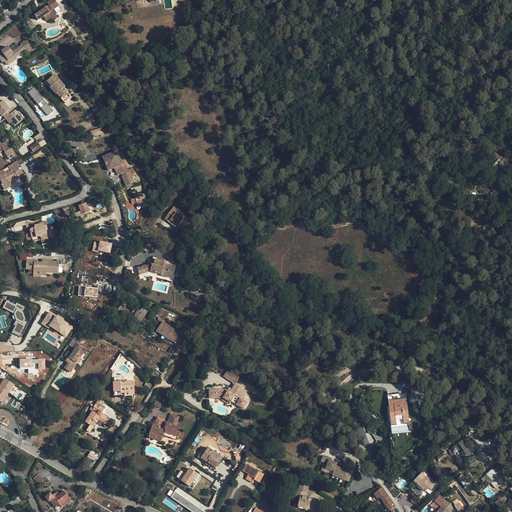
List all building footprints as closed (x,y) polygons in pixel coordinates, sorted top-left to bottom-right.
[(49,5),(34,15),(38,20),(43,16),(46,21),(51,18),(56,15),(52,9),(59,5),(54,0),(50,0),(47,3),(49,5)] [(21,46),(25,50),(32,45),(27,38),(20,44),(21,46)] [(21,46),(13,53),(8,46),(5,49),(1,52),(0,53),(0,59),(2,62),(4,60),(8,65),(16,58),(15,58),(25,50),(21,46)] [(54,74),(47,81),(51,86),(50,87),(56,94),(57,94),(65,103),(72,98),(67,93),(68,92),(63,88),(65,87),(54,74)] [(53,112),(35,88),(30,93),(39,104),(43,108),(42,108),(48,116),(53,112)] [(10,109),(3,100),(0,102),(0,114),(2,116),(3,115),(5,118),(7,117),(14,111),(11,108),(10,109)] [(16,114),(14,111),(7,117),(11,122),(14,126),(23,119),(18,113),(16,114)] [(47,144),(44,139),(38,143),(41,148),(47,144)] [(16,155),(9,143),(2,147),(7,157),(11,154),(13,157),(16,155)] [(115,168),(122,165),(117,151),(103,157),(109,171),(115,168)] [(505,163),(504,158),(501,156),(500,156),(495,153),(491,158),(496,162),(494,165),(497,167),(499,166),(504,169),(507,165),(505,163)] [(19,165),(16,161),(0,171),(0,179),(3,184),(2,185),(5,190),(12,185),(9,181),(17,176),(18,178),(24,175),(20,169),(18,170),(17,168),(18,168),(17,167),(19,165)] [(123,167),(122,165),(115,168),(118,175),(122,174),(123,176),(122,177),(126,187),(131,185),(130,184),(134,182),(132,179),(132,178),(131,174),(134,172),(132,168),(128,170),(126,166),(123,167)] [(18,178),(17,176),(9,181),(12,185),(16,182),(15,180),(18,178)] [(132,204),(144,202),(143,194),(134,195),(135,199),(131,200),(132,204)] [(89,212),(86,203),(78,206),(73,208),(74,212),(80,210),(82,214),(89,212)] [(183,217),(185,214),(174,206),(166,217),(175,224),(174,226),(177,228),(184,219),(183,217)] [(60,210),(59,210),(58,209),(54,210),(59,225),(63,222),(63,221),(64,221),(60,210)] [(175,224),(166,217),(165,219),(174,226),(175,224)] [(26,223),(27,230),(30,229),(30,230),(30,231),(30,233),(28,234),(27,234),(26,235),(27,240),(28,240),(28,242),(32,242),(32,241),(32,238),(40,236),(41,239),(47,238),(46,230),(47,230),(46,225),(43,226),(43,224),(42,224),(35,225),(35,223),(34,223),(31,224),(31,222),(26,223)] [(99,242),(94,241),(92,250),(110,253),(112,243),(99,240),(99,242)] [(170,278),(172,266),(164,263),(164,262),(154,259),(153,264),(152,263),(151,264),(142,266),(144,273),(150,271),(161,274),(161,275),(170,278)] [(26,269),(33,269),(33,271),(41,272),(41,275),(46,276),(46,273),(58,273),(59,262),(52,261),(52,260),(46,260),(46,263),(42,262),(34,262),(34,260),(26,260),(26,269)] [(78,296),(97,297),(98,287),(79,286),(78,296)] [(13,302),(4,298),(0,307),(12,312),(15,318),(12,323),(14,324),(11,330),(20,334),(26,319),(24,318),(25,316),(22,309),(21,309),(23,304),(14,300),(13,302)] [(131,307),(122,302),(118,309),(126,315),(129,311),(131,307)] [(133,316),(133,317),(140,322),(148,311),(141,307),(139,311),(138,310),(136,311),(133,309),(131,313),(130,314),(133,316)] [(169,312),(161,308),(158,313),(166,317),(169,312)] [(50,309),(42,321),(49,326),(51,324),(67,335),(74,325),(50,309)] [(184,336),(163,322),(157,331),(158,332),(178,345),(184,336)] [(80,340),(75,337),(69,345),(74,348),(77,344),(80,340)] [(83,353),(80,351),(82,347),(77,344),(74,348),(72,351),(72,352),(69,358),(68,357),(65,361),(68,363),(64,368),(70,372),(76,363),(80,357),(80,358),(83,353)] [(38,368),(44,368),(44,359),(38,359),(38,360),(32,360),(20,360),(20,367),(28,367),(28,373),(38,373),(38,368)] [(163,371),(157,366),(154,370),(153,370),(159,374),(160,373),(161,374),(161,373),(163,371)] [(5,376),(1,382),(0,383),(0,400),(1,402),(15,383),(5,376)] [(134,396),(133,381),(123,382),(114,382),(113,382),(114,392),(120,391),(120,393),(124,393),(128,393),(128,396),(134,396)] [(9,393),(22,401),(30,389),(20,383),(16,387),(14,386),(9,393)] [(244,409),(247,403),(242,399),(247,391),(236,384),(230,392),(226,390),(209,390),(209,399),(223,398),(231,402),(231,401),(244,409)] [(407,400),(388,401),(391,425),(397,424),(396,419),(403,418),(404,424),(409,423),(407,400)] [(93,407),(94,408),(85,422),(90,425),(86,430),(89,433),(96,422),(97,423),(98,420),(105,425),(109,418),(102,414),(102,413),(102,412),(101,412),(104,407),(97,402),(93,407)] [(163,421),(164,420),(157,417),(154,425),(152,424),(149,432),(163,437),(164,435),(176,440),(177,438),(182,440),(184,434),(180,432),(181,429),(175,427),(179,417),(170,414),(167,422),(166,422),(165,424),(163,423),(163,421)] [(43,420),(40,418),(38,420),(36,419),(35,420),(32,425),(38,429),(43,420)] [(163,437),(149,432),(148,436),(161,441),(163,437)] [(465,444),(468,449),(473,445),(469,441),(465,444)] [(223,458),(207,448),(202,456),(209,461),(207,463),(215,468),(223,458)] [(337,463),(329,460),(328,464),(327,466),(326,469),(330,470),(334,471),(336,466),(337,463)] [(259,483),(264,474),(249,466),(245,472),(249,474),(246,479),(253,483),(254,480),(259,483)] [(346,476),(349,467),(345,466),(345,468),(341,477),(341,479),(345,480),(346,476)] [(185,474),(180,471),(176,477),(181,480),(181,481),(189,486),(193,479),(196,481),(199,475),(189,468),(185,474)] [(501,478),(492,469),(486,475),(493,482),(491,483),(496,489),(504,482),(504,481),(506,480),(503,476),(501,478)] [(43,480),(38,474),(33,478),(38,485),(43,480)] [(468,482),(462,475),(458,478),(463,486),(468,482)] [(433,483),(425,476),(417,484),(425,492),(433,483)] [(313,511),(315,511),(319,500),(305,497),(306,492),(307,493),(309,485),(300,480),(298,491),(297,491),(296,497),(300,498),(298,506),(310,509),(310,511),(313,511)] [(406,485),(401,490),(405,493),(409,487),(406,485)] [(397,508),(383,488),(374,494),(378,499),(380,497),(389,511),(390,510),(391,511),(397,508)] [(170,497),(175,491),(171,489),(166,497),(182,508),(184,506),(170,497)] [(52,496),(50,493),(45,497),(49,502),(50,501),(55,507),(59,505),(61,507),(70,500),(64,491),(60,494),(57,491),(52,496)] [(205,511),(206,511),(175,491),(170,497),(193,511),(205,511)] [(447,501),(439,494),(430,505),(438,511),(436,511),(449,511),(453,508),(446,502),(447,501)] [(502,507),(506,497),(499,494),(495,505),(502,507)]
